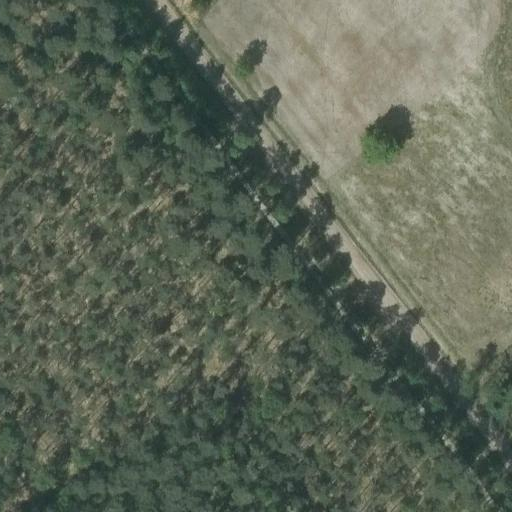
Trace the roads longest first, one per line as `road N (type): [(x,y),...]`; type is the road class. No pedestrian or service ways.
road 1 (track): [(369,282),(157,0)]
road 2 (track): [(511,469),(369,282)]
